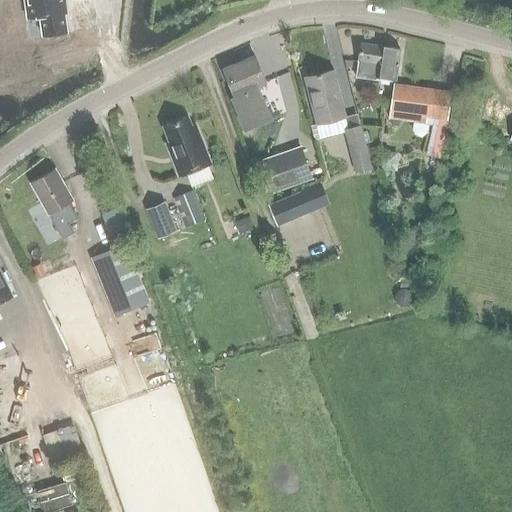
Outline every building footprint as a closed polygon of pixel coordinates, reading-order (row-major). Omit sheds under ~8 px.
[(24,0),(27,19),(39,17),(42,36),(67,32),(64,13),(66,13),(64,0),(24,0)] [(399,51),(361,46),(356,79),(377,82),(378,79),(394,82),(399,51)] [(229,97),(241,129),(268,119),(255,86),(264,82),(254,56),(223,68),(233,95),(229,97)] [(334,72),(305,80),(317,125),(346,117),(334,72)] [(447,121),(451,91),(393,83),(387,119),(415,123),(412,125),(412,130),(416,137),(421,137),(427,132),(428,125),(432,125),(425,155),(439,158),(448,121),(447,121)] [(162,125),(164,129),(168,141),(165,142),(178,175),(210,162),(194,123),(190,124),(187,115),(162,125)] [(372,170),(361,125),(343,129),(354,174),(372,170)] [(301,149),(263,163),(272,189),(310,176),(301,149)] [(31,181),(30,182),(31,185),(48,216),(55,230),(58,228),(67,223),(77,218),(68,202),(73,200),(56,168),(31,181)] [(193,190),(173,198),(184,227),(204,219),(193,190)] [(312,212),(302,190),(267,205),(276,227),(312,212)] [(157,237),(175,230),(163,200),(145,207),(157,237)] [(248,216),(239,220),(244,232),(253,228),(248,216)] [(75,283),(67,259),(60,261),(51,234),(33,240),(49,291),(75,283)] [(124,243),(91,257),(115,316),(148,303),(124,243)] [(28,259),(37,255),(33,247),(24,252),(28,259)] [(0,302),(12,296),(0,273),(0,302)] [(109,313),(89,317),(93,337),(113,333),(109,313)] [(26,371),(53,360),(35,318),(8,329),(26,371)] [(3,343),(0,344),(0,366),(8,365),(3,343)] [(45,435),(56,465),(88,453),(77,424),(45,435)] [(46,511),(72,504),(65,482),(36,491),(42,511),(46,511)]
